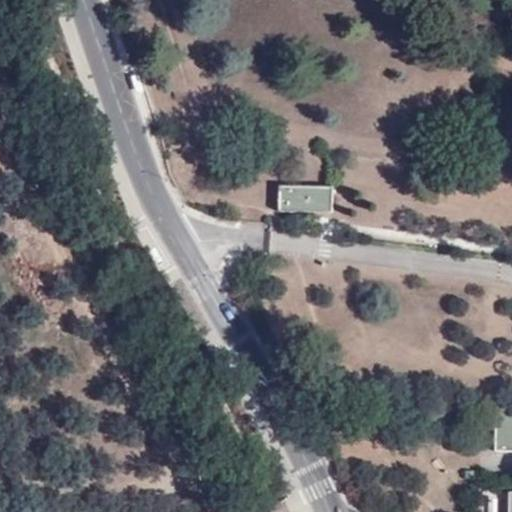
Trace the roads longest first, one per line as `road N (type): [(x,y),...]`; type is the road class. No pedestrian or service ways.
road 1 (tertiary): [(79,0),(177,244),(258,377),(326,511)]
road 2 (unknown): [(300,453),(215,492),(0,485)]
